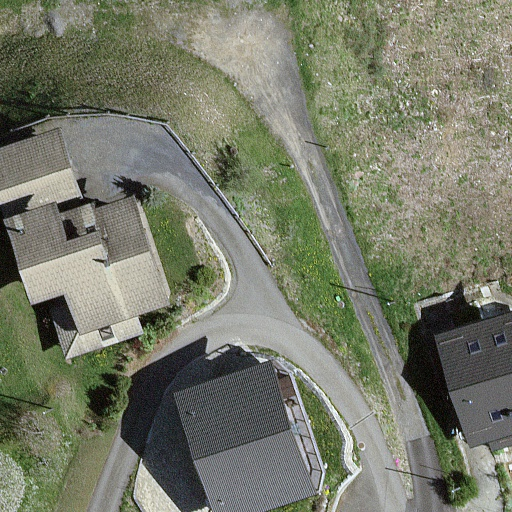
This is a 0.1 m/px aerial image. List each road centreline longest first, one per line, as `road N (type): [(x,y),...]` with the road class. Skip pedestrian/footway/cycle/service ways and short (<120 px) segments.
road 1 (track): [(430,511),(420,438),(303,143),(262,73),(214,39)]
road 2 (residential): [(403,511),(339,386),(304,349),(251,328),(196,339),(161,368),(104,511)]
